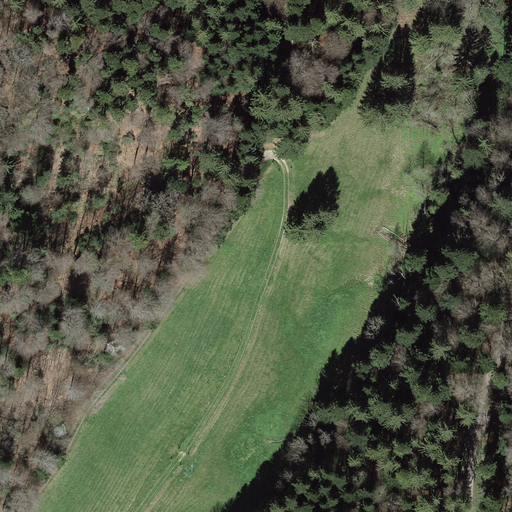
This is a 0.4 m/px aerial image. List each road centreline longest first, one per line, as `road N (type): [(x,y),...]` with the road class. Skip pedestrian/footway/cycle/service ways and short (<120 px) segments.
road 1 (track): [(166,309),(248,206),(267,161),(280,160),(286,171),(288,205),(235,371),(141,511)]
road 2 (track): [(166,309),(179,235),(159,155),(191,74),(195,41),(181,0)]
road 3 (track): [(21,511),(89,406),(166,309)]
road 4 (track): [(280,160),(351,90),(399,0)]
